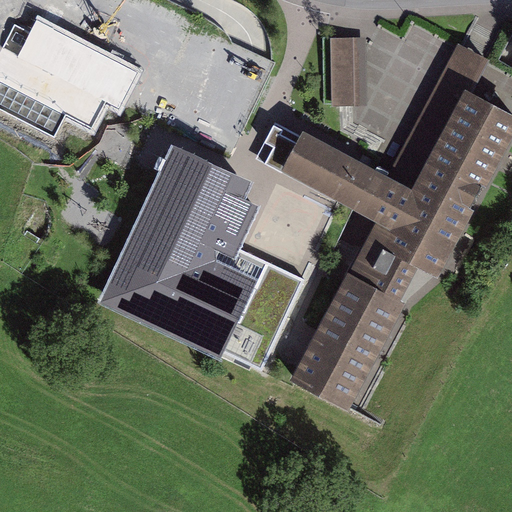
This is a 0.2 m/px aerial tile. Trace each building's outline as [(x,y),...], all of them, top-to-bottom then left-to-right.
[(340,24),(316,27),(321,89),(342,86),(340,24)] [(0,32),(0,89),(20,81),(0,32)] [(369,416),(511,154),(511,99),(486,85),(474,79),(445,130),(427,163),(324,107),(305,142),(290,170),(372,215),(287,371),(369,416)] [(270,159),(290,170),(305,142),(275,125),(260,153),(270,159)] [(265,211),(255,205),(261,192),(240,181),(187,155),(115,298),(252,367),(294,284),(268,271),(259,290),(221,271),(233,248),(243,253),(265,211)]
